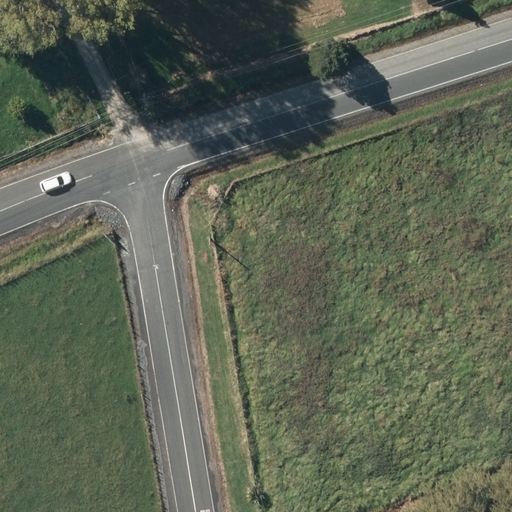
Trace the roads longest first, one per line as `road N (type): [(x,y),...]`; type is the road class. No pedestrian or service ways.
road 1 (tertiary): [(511,35),(132,162)]
road 2 (unclassified): [(197,511),(145,196),(132,162)]
road 3 (tertiary): [(132,162),(0,212)]
